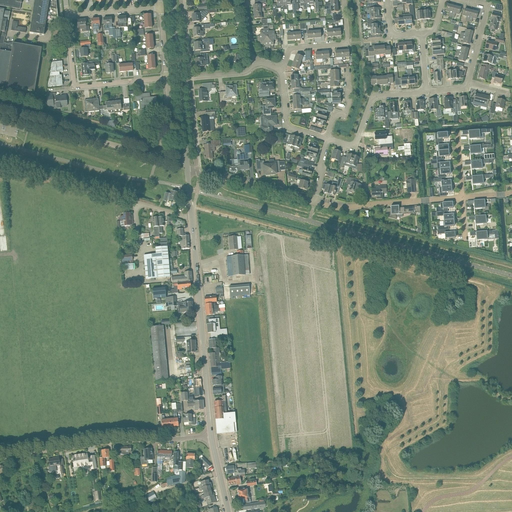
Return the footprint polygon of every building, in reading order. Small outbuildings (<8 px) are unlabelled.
[(7,7),(13,8),(20,9),(21,3),(22,3),(21,3),(21,1),(16,0),(15,0),(0,0),(0,5),(0,6),(7,7)] [(30,34),(42,36),(44,36),(46,23),(57,22),(57,18),(58,18),(57,14),(56,14),(56,10),(57,10),(57,6),(55,6),(55,2),(56,2),(56,0),(37,0),(32,29),(30,29),(30,31),(30,34)] [(284,10),(283,0),(276,0),(277,4),(272,4),(273,13),(276,12),(276,9),(281,9),(281,11),(282,11),(284,11),(284,10)] [(451,17),(454,6),(447,5),(446,11),(449,12),(448,16),(451,17)] [(374,9),(374,6),(366,7),(366,10),(369,9),(369,14),(379,13),(379,11),(380,11),(380,8),(374,9)] [(404,15),(404,18),(405,25),(412,24),(411,21),(414,21),(413,6),(408,6),(409,13),(409,14),(404,15)] [(460,8),(454,6),(451,17),(454,18),(455,14),(459,15),(460,8)] [(0,44),(1,44),(0,49),(0,84),(6,85),(5,88),(10,88),(26,91),(33,92),(34,92),(42,48),(41,48),(17,44),(16,43),(4,44),(5,37),(6,37),(6,36),(7,31),(8,21),(9,21),(10,12),(4,11),(4,10),(0,9),(0,44)] [(469,21),(471,11),(465,9),(463,16),(466,17),(465,21),(469,21)] [(193,22),(198,22),(199,22),(200,22),(207,14),(206,13),(206,10),(198,11),(198,14),(192,15),(193,22)] [(471,11),(469,21),(471,22),(472,18),(476,19),(478,12),(471,11)] [(489,29),(494,30),(495,30),(497,22),(498,22),(500,14),(492,12),(490,20),(491,20),(489,29)] [(379,13),(369,14),(370,19),(367,19),(367,22),(375,22),(375,19),(381,18),(381,16),(379,16),(379,13)] [(125,17),(118,17),(118,22),(118,24),(119,28),(123,27),(126,27),(126,22),(125,17)] [(111,18),(103,19),(104,23),(104,25),(105,25),(105,28),(105,32),(110,32),(110,29),(112,28),(111,24),(112,24),(112,23),(111,18)] [(91,19),(92,24),(92,29),(100,29),(99,19),(91,19)] [(86,26),(85,20),(77,21),(78,29),(83,29),(84,32),(89,32),(89,26),(86,26)] [(376,24),(375,22),(367,22),(368,28),(370,27),(370,30),(380,29),(380,27),(382,27),(381,24),(376,24)] [(209,24),(203,25),(198,25),(199,28),(193,29),(194,37),(203,36),(203,30),(204,30),(204,29),(210,28),(209,24)] [(266,38),(266,29),(263,29),(263,31),(260,31),(260,36),(258,36),(258,39),(266,38)] [(268,29),(266,29),(266,38),(276,37),(275,35),(274,35),(274,31),(269,32),(268,29)] [(380,29),(370,30),(371,35),(368,35),(369,39),(377,38),(380,38),(379,35),(382,34),(382,32),(380,32),(380,29)] [(460,36),(471,38),(472,32),(466,30),(465,34),(461,33),(460,36)] [(471,38),(460,36),(459,38),(463,39),(462,43),(464,44),(469,45),(471,38)] [(276,37),(266,38),(267,47),(270,47),(270,45),(273,45),(273,40),(276,40),(276,37)] [(201,43),(194,43),(195,51),(200,50),(201,50),(201,52),(200,52),(210,52),(209,42),(213,41),(213,38),(209,39),(205,39),(200,40),(201,43)] [(266,38),(258,39),(258,42),(259,42),(260,45),(265,44),(265,47),(267,47),(266,38)] [(497,43),(496,43),(493,42),(492,43),(487,41),(485,48),(495,51),(497,43)] [(411,42),(404,43),(405,53),(408,53),(408,50),(412,50),(413,52),(413,53),(415,53),(415,45),(411,45),(411,42)] [(90,45),(89,45),(84,46),(84,49),(80,49),(80,54),(81,54),(81,57),(88,57),(87,49),(90,49),(90,45)] [(441,50),(440,45),(430,46),(431,48),(432,47),(433,55),(444,54),(444,50),(441,50)] [(456,50),(456,53),(466,55),(468,49),(461,47),(460,51),(456,50)] [(466,55),(456,53),(455,56),(459,57),(458,60),(460,61),(465,62),(466,55)] [(490,53),(489,56),(484,54),(483,58),(484,58),(483,62),(494,65),(496,58),(498,59),(498,58),(502,58),(502,56),(490,53)] [(200,59),(196,59),(196,66),(198,66),(198,67),(199,67),(199,66),(203,66),(208,65),(208,59),(207,59),(206,54),(207,54),(200,55),(200,59)] [(296,55),(294,61),(300,63),(302,57),(296,55)] [(108,61),(108,65),(105,65),(106,73),(113,73),(112,63),(115,63),(114,56),(111,56),(111,61),(108,61)] [(52,62),(50,75),(58,74),(58,72),(63,72),(62,64),(61,64),(62,61),(52,62)] [(300,63),(294,61),(291,67),(298,70),(300,63)] [(95,70),(94,65),(94,64),(89,64),(81,64),(82,76),(90,75),(89,70),(95,70)] [(485,80),(487,75),(488,70),(489,70),(490,66),(483,64),(482,67),(481,67),(478,78),(485,80)] [(451,71),(453,81),(455,80),(455,79),(458,79),(458,78),(460,78),(462,72),(458,71),(457,70),(451,71)] [(493,72),(493,73),(491,78),(494,78),(494,82),(501,84),(503,77),(496,75),(497,73),(493,72)] [(441,73),(438,73),(433,73),(434,82),(437,81),(438,83),(440,83),(439,79),(441,79),(441,73)] [(58,74),(50,75),(48,87),(61,86),(61,82),(62,82),(61,75),(58,75),(58,74)] [(410,74),(407,74),(407,78),(408,85),(415,84),(414,81),(418,81),(417,75),(414,75),(414,77),(410,77),(410,74)] [(298,82),(291,83),(292,89),(294,89),(294,93),(300,93),(302,92),(301,89),(301,88),(300,84),(302,84),(302,82),(300,82),(298,82)] [(211,89),(214,89),(214,85),(212,85),(212,83),(202,84),(203,89),(199,90),(199,95),(200,102),(207,101),(207,94),(208,93),(211,91),(211,89)] [(259,97),(269,96),(269,92),(268,92),(268,90),(274,90),(273,88),(274,87),(274,85),(273,85),(273,83),(262,83),(262,88),(259,89),(260,93),(259,93),(259,97)] [(237,85),(226,86),(226,92),(220,92),(220,101),(232,100),(232,96),(238,95),(237,85)] [(473,102),(474,102),(473,105),(477,106),(477,105),(480,106),(481,103),(487,105),(487,107),(490,108),(492,101),(488,101),(490,96),(483,95),(475,93),(475,95),(474,95),(474,96),(475,96),(474,100),(473,102)] [(60,106),(62,106),(67,105),(67,101),(66,95),(55,96),(55,94),(46,94),(48,107),(56,107),(57,109),(60,108),(60,106)] [(138,115),(144,114),(149,114),(148,109),(151,109),(151,108),(157,107),(156,97),(146,98),(146,94),(136,95),(136,102),(142,101),(143,110),(137,110),(138,115)] [(467,107),(466,102),(466,97),(459,97),(460,105),(457,105),(457,113),(460,112),(460,108),(467,107)] [(341,98),(332,98),(332,102),(331,102),(330,104),(325,102),(324,105),(328,106),(332,108),(335,108),(336,105),(336,104),(340,103),(340,100),(342,99),(341,98)] [(457,113),(457,110),(456,105),(452,105),(452,98),(444,99),(445,110),(450,109),(451,113),(457,113)] [(99,110),(99,106),(98,99),(94,99),(94,100),(85,101),(85,100),(84,100),(85,112),(99,111),(99,110)] [(263,115),(271,114),(270,109),(275,108),(274,99),(265,100),(266,106),(263,107),(263,115)] [(441,116),(441,114),(441,109),(438,109),(437,99),(429,100),(430,110),(436,109),(437,117),(441,116)] [(497,99),(496,104),(495,107),(502,109),(504,101),(497,99)] [(424,110),(423,103),(423,100),(415,101),(416,111),(424,110)] [(121,101),(113,102),(114,113),(119,113),(121,111),(121,109),(123,109),(122,108),(129,107),(129,103),(121,104),(120,102),(121,102),(121,101)] [(114,113),(113,102),(105,103),(106,103),(106,106),(99,106),(99,110),(106,109),(106,110),(113,110),(113,113),(114,113)] [(388,112),(388,113),(388,119),(392,119),(392,113),(398,113),(398,109),(397,109),(396,103),(390,103),(391,112),(388,112)] [(388,119),(388,113),(385,113),(384,106),(381,106),(381,108),(376,109),(376,113),(374,113),(375,119),(385,118),(385,120),(388,120),(388,119)] [(316,117),(326,120),(327,115),(321,113),(322,110),(315,107),(314,111),(318,112),(316,117)] [(205,117),(201,117),(201,121),(202,121),(203,128),(202,128),(202,132),(207,132),(210,131),(214,131),(213,119),(210,120),(210,116),(215,116),(215,112),(210,112),(205,113),(205,117)] [(267,132),(267,133),(272,133),(271,126),(276,125),(276,116),(264,117),(264,126),(261,126),(261,128),(261,129),(261,131),(262,133),(267,132)] [(326,120),(316,117),(314,123),(318,124),(324,126),(326,120)] [(11,132),(0,124),(0,132),(1,133),(1,134),(5,135),(5,138),(9,139),(10,134),(13,135),(14,130),(13,132),(12,133),(11,133),(11,132)] [(490,129),(462,131),(462,135),(468,134),(469,139),(480,139),(480,133),(486,133),(490,133),(490,129)] [(386,132),(374,133),(375,140),(378,140),(378,145),(392,144),(392,136),(386,137),(386,132)] [(436,142),(443,142),(442,139),(448,139),(447,132),(437,133),(437,139),(435,139),(436,142)] [(293,147),(296,137),(291,136),(288,145),(291,146),(290,149),(292,150),(293,147)] [(302,139),(296,137),(293,147),(299,148),(298,152),(301,153),(302,148),(303,146),(300,145),(302,139)] [(214,151),(214,146),(220,145),(220,141),(214,141),(211,141),(211,145),(205,145),(205,153),(204,154),(204,159),(212,158),(212,151),(214,151)] [(308,150),(317,153),(319,147),(315,146),(316,143),(310,142),(308,150)] [(443,142),(436,142),(436,145),(438,145),(438,151),(448,150),(448,144),(443,145),(443,142)] [(382,148),(375,149),(376,156),(387,155),(387,149),(389,149),(389,150),(393,150),(393,144),(381,145),(382,148)] [(469,149),(470,155),(481,154),(481,149),(487,148),(487,145),(463,146),(464,150),(469,149)] [(413,146),(401,147),(401,150),(407,150),(407,156),(413,155),(413,146)] [(317,153),(308,150),(306,156),(315,159),(317,153)] [(340,164),(341,160),(342,157),(339,156),(341,152),(334,150),(331,159),(336,160),(335,163),(340,164)] [(448,150),(438,151),(436,151),(437,160),(444,160),(444,157),(449,157),(448,150)] [(248,162),(248,158),(247,154),(237,155),(238,163),(240,163),(240,170),(241,170),(242,171),(244,171),(244,170),(249,169),(248,162)] [(341,160),(340,164),(339,167),(344,168),(345,164),(350,166),(353,156),(348,154),(345,161),(341,160)] [(362,172),(362,164),(357,164),(359,158),(353,156),(350,166),(350,168),(355,170),(356,169),(357,169),(357,173),(362,172)] [(270,175),(269,165),(264,165),(264,161),(260,161),(259,159),(255,160),(256,171),(261,170),(263,170),(264,175),(265,175),(265,176),(270,175)] [(269,165),(270,175),(275,175),(275,174),(277,174),(276,171),(280,171),(279,161),(274,162),(274,159),(269,160),(269,165)] [(444,160),(437,160),(437,163),(439,163),(440,169),(450,168),(449,162),(444,163),(444,160)] [(488,160),(464,161),(465,165),(471,165),(471,170),(482,169),(482,164),(489,163),(492,163),(492,160),(488,160)] [(306,165),(302,164),(299,163),(297,167),(301,168),(300,170),(302,170),(301,174),(310,176),(312,169),(305,168),(306,165)] [(450,168),(440,169),(438,169),(438,178),(445,178),(445,175),(450,175),(450,168)] [(489,175),(466,177),(466,180),(472,180),(472,185),(483,184),(483,179),(490,178),(489,175)] [(350,185),(348,191),(349,191),(349,192),(352,193),(352,192),(356,193),(357,190),(360,191),(362,185),(355,183),(356,180),(348,177),(348,178),(346,184),(350,185)] [(445,178),(438,178),(434,179),(434,183),(441,182),(441,187),(451,186),(451,180),(445,181),(445,178)] [(298,188),(307,190),(308,186),(307,186),(308,182),(297,180),(296,183),(299,184),(298,188)] [(336,188),(331,186),(329,196),(330,196),(331,195),(334,196),(335,192),(339,193),(340,188),(342,181),(338,180),(336,188)] [(408,193),(415,192),(414,180),(407,180),(407,182),(406,182),(407,186),(408,186),(408,193)] [(329,196),(331,186),(327,185),(323,184),(321,189),(324,190),(324,193),(327,194),(327,195),(329,196)] [(376,189),(371,190),(372,197),(376,197),(376,198),(377,199),(382,199),(383,198),(383,193),(386,193),(386,186),(376,187),(376,189)] [(451,186),(441,187),(439,187),(440,196),(447,196),(446,193),(452,193),(451,186)] [(178,199),(179,196),(177,195),(177,193),(172,191),(171,194),(165,193),(163,201),(166,201),(167,199),(175,201),(176,199),(178,199)] [(467,201),(468,204),(474,204),(474,209),(485,208),(484,200),(467,201)] [(441,212),(448,212),(448,209),(453,208),(452,202),(440,203),(441,212)] [(398,206),(395,206),(390,207),(390,208),(386,209),(387,215),(388,215),(388,217),(396,219),(397,219),(395,218),(395,215),(410,214),(409,207),(399,208),(398,206)] [(448,212),(441,212),(436,212),(436,216),(443,216),(443,221),(454,220),(453,214),(448,214),(448,212)] [(120,216),(120,222),(121,227),(124,226),(124,227),(129,226),(129,225),(133,224),(132,215),(130,215),(130,213),(123,213),(123,216),(120,216)] [(475,220),(475,225),(486,224),(486,215),(469,217),(469,220),(475,220)] [(454,220),(443,221),(444,226),(437,226),(437,230),(449,229),(449,227),(454,226),(454,220)] [(189,249),(188,235),(183,236),(183,229),(177,229),(177,236),(180,236),(181,249),(189,249)] [(449,229),(437,230),(438,234),(444,234),(445,239),(455,238),(455,232),(449,232),(449,229)] [(492,234),(492,231),(470,232),(470,236),(476,235),(476,241),(487,240),(487,234),(492,234)] [(229,237),(230,250),(238,249),(237,237),(229,237)] [(146,279),(170,277),(168,252),(167,247),(160,247),(155,248),(156,254),(144,255),(146,279)] [(245,275),(243,254),(243,251),(237,251),(237,256),(226,257),(228,277),(245,275)] [(192,281),(191,272),(186,272),(184,272),(185,276),(172,277),(172,283),(177,282),(177,283),(185,282),(185,281),(189,281),(190,281),(192,281)] [(171,289),(171,290),(171,294),(178,293),(178,290),(182,289),(182,288),(191,288),(190,282),(177,283),(173,283),(174,287),(177,287),(178,289),(171,289)] [(229,297),(248,295),(247,285),(227,287),(229,297)] [(165,287),(152,289),(153,289),(156,298),(153,298),(153,299),(165,298),(166,297),(165,297),(165,292),(167,292),(165,288),(165,287)] [(176,300),(170,300),(170,303),(165,303),(166,307),(178,306),(179,313),(184,312),(184,313),(193,312),(192,302),(183,303),(176,303),(176,300)] [(209,324),(207,324),(208,333),(216,332),(214,319),(209,320),(209,324)] [(156,382),(163,381),(168,381),(163,326),(151,327),(156,382)] [(214,351),(219,350),(219,348),(217,348),(216,339),(208,340),(209,349),(214,349),(214,351)] [(195,345),(195,342),(195,341),(187,341),(187,353),(195,352),(195,345)] [(219,350),(214,351),(214,353),(209,353),(211,367),(220,366),(221,369),(230,368),(230,362),(220,362),(219,350)] [(211,367),(211,376),(220,375),(219,367),(211,367)] [(215,385),(222,385),(221,376),(215,377),(216,380),(212,380),(212,386),(215,385)] [(191,385),(191,386),(191,389),(195,388),(202,388),(201,379),(194,380),(195,385),(191,385)] [(222,385),(215,385),(215,388),(213,388),(213,395),(221,394),(221,388),(223,388),(222,385)] [(219,401),(214,402),(217,434),(221,434),(234,433),(234,432),(237,432),(235,412),(227,413),(225,396),(222,396),(222,397),(219,397),(219,401)] [(202,399),(197,399),(193,400),(191,400),(191,402),(188,402),(189,407),(194,407),(195,410),(203,409),(203,401),(202,401),(202,399)] [(174,419),(169,419),(170,427),(178,426),(177,412),(183,412),(182,404),(172,405),(174,419)] [(184,426),(189,425),(195,425),(195,422),(192,422),(191,415),(185,415),(185,418),(183,419),(184,426)] [(170,427),(169,419),(164,420),(164,416),(161,416),(161,420),(162,428),(170,427)] [(117,449),(116,453),(129,455),(128,452),(131,452),(131,446),(119,447),(119,450),(117,450),(117,449)] [(100,458),(100,461),(100,467),(105,466),(104,458),(109,457),(109,449),(101,450),(102,458),(100,458)] [(144,449),(144,457),(141,458),(141,464),(148,464),(147,461),(153,460),(153,455),(152,455),(151,449),(144,449)] [(156,464),(157,464),(156,470),(161,469),(162,457),(171,457),(172,451),(160,451),(157,451),(156,464)] [(173,457),(173,472),(178,472),(178,470),(182,470),(183,462),(178,462),(179,453),(174,452),(173,457)] [(73,462),(74,466),(74,467),(91,465),(91,466),(90,466),(91,468),(91,467),(91,469),(96,469),(94,456),(89,457),(90,457),(87,458),(87,454),(85,454),(84,454),(82,455),(82,454),(82,455),(81,455),(79,455),(78,455),(77,455),(77,456),(75,456),(75,455),(75,456),(72,456),(73,458),(72,458),(73,461),(73,463),(73,462)] [(195,460),(195,459),(195,454),(186,454),(186,459),(186,468),(194,468),(195,460)] [(48,459),(49,464),(49,467),(48,467),(49,472),(49,471),(53,471),(54,471),(57,471),(56,466),(60,465),(59,457),(54,458),(54,459),(48,459)] [(198,462),(201,466),(206,471),(211,465),(203,457),(198,462)] [(234,477),(239,476),(239,475),(245,475),(244,472),(241,472),(241,469),(236,469),(236,466),(226,467),(226,474),(234,473),(234,477)] [(239,476),(232,477),(227,478),(228,485),(236,484),(236,485),(241,484),(239,476)] [(199,488),(211,485),(211,483),(209,483),(208,480),(201,482),(201,485),(199,485),(199,488)] [(212,487),(211,485),(199,488),(200,491),(203,490),(204,493),(211,491),(210,488),(212,487)] [(243,489),(238,489),(239,500),(240,504),(245,503),(250,502),(250,498),(249,498),(247,488),(243,489)] [(153,491),(145,496),(148,501),(156,497),(153,491)]
